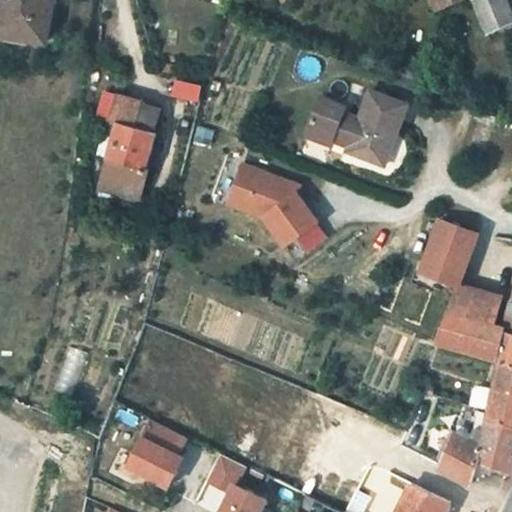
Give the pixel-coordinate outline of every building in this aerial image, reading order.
[(0,32),(47,42),(54,0),(5,0),(0,26),(0,32)] [(436,0),(440,14),(470,0),(478,0),(489,32),(511,20),(511,8),(508,0),(436,0)] [(165,72),(176,74),(178,65),(166,62),(165,72)] [(199,100),(202,85),(176,80),(173,95),(199,100)] [(385,163),(407,102),(370,89),(360,116),(350,144),(348,150),(385,163)] [(145,197),(153,167),(150,166),(160,129),(159,129),(163,111),(146,106),(146,102),(121,95),(114,121),(122,123),(106,187),(145,197)] [(334,139),(350,144),(360,116),(344,110),(346,106),(320,97),(307,134),(332,144),(334,139)] [(243,164),(233,190),(255,198),(250,212),(266,218),(285,245),(319,221),(298,192),(291,197),(285,179),(243,164)] [(255,198),(233,190),(228,203),(250,212),(255,198)] [(457,284),(474,234),(440,221),(421,271),(453,283),(457,284)] [(453,283),(446,307),(472,315),(480,290),(457,284),(453,283)] [(472,315),(504,325),(511,298),(480,290),(472,315)] [(511,296),(511,298),(504,325),(507,326),(503,341),(511,343),(511,296)] [(446,307),(436,342),(461,350),(472,315),(446,307)] [(472,315),(461,350),(498,361),(491,389),(511,394),(511,343),(503,341),(507,326),(504,325),(472,315)] [(511,394),(491,389),(486,413),(484,421),(511,427),(511,394)] [(319,395),(315,408),(343,418),(348,404),(319,395)] [(276,480),(307,493),(340,420),(309,406),(276,480)] [(151,420),(128,466),(169,486),(183,457),(179,455),(187,438),(151,420)] [(437,469),(470,483),(476,460),(506,473),(511,461),(511,427),(484,421),(477,447),(450,433),(437,469)] [(244,466),(220,455),(207,481),(230,493),(220,511),(259,511),(265,501),(234,485),(244,466)] [(411,484),(396,511),(445,511),(450,503),(411,484)] [(362,511),(370,497),(356,491),(345,511),(362,511)]
